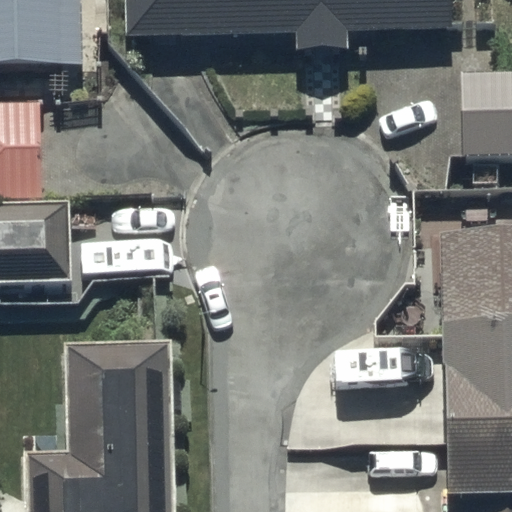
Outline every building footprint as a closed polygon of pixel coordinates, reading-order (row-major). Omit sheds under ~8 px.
[(73,0),(0,0),(0,83),(75,82),(73,0)] [(113,0),(114,48),(284,44),(284,66),(337,64),(336,44),(450,42),(448,0),(113,0)] [(511,87),(447,90),(450,169),(511,166),(511,87)] [(35,116),(0,117),(0,209),(38,208),(35,116)] [(0,221),(0,298),(61,297),(59,220),(0,221)] [(511,511),(511,246),(431,247),(432,353),(419,353),(421,511),(511,511)] [(157,511),(155,359),(52,361),(54,471),(12,471),(12,511),(157,511)]
